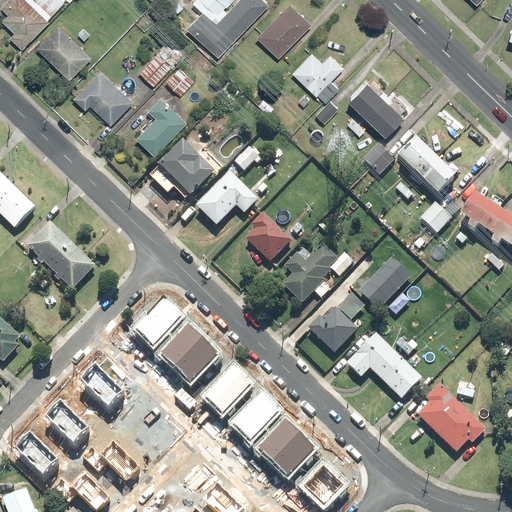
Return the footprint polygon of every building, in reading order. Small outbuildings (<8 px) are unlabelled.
[(48,22),(25,0),(6,0),(0,7),(8,15),(1,21),(14,33),(9,38),(21,49),(48,22)] [(59,0),(37,0),(35,2),(50,16),(62,3),(59,0)] [(262,0),(235,0),(214,22),(201,10),(185,26),(217,56),(267,4),(262,0)] [(199,0),(216,15),(230,0),(199,0)] [(255,36),(277,57),(310,23),(287,2),(255,36)] [(68,79),(90,57),(57,25),(35,47),(68,79)] [(90,34),(83,26),(75,34),(83,41),(90,34)] [(291,72),(315,95),(342,67),(328,54),(321,62),(310,52),(291,72)] [(156,54),(138,73),(152,85),(169,67),(156,54)] [(165,81),(180,95),(193,82),(178,68),(165,81)] [(131,102),(98,71),(72,98),(84,109),(89,104),(110,124),(131,102)] [(364,80),(345,99),(382,135),(401,116),(364,80)] [(317,95),(324,102),(337,88),(330,81),(317,95)] [(242,93),(234,84),(223,93),(231,102),(242,93)] [(312,98),(305,92),(297,101),(303,107),(312,98)] [(153,155),(185,122),(158,96),(146,109),(154,116),(134,137),(153,155)] [(315,115),(323,123),(337,109),(328,101),(315,115)] [(224,123),(228,120),(222,114),(218,117),(214,111),(202,121),(213,135),(225,125),(224,123)] [(365,131),(352,118),(346,124),(359,137),(365,131)] [(195,127),(188,135),(198,144),(204,137),(195,127)] [(181,143),(156,168),(188,200),(213,174),(212,173),(220,164),(202,147),(194,155),(181,143)] [(414,143),(396,161),(411,177),(409,179),(418,188),(420,186),(433,199),(452,181),(414,143)] [(394,162),(376,146),(362,162),(379,178),(394,162)] [(234,164),(243,172),(256,158),(248,150),(234,164)] [(228,175),(194,210),(214,230),(234,209),(242,217),(256,202),(228,175)] [(33,210),(0,177),(0,218),(13,231),(33,210)] [(412,197),(400,185),(394,191),(407,203),(412,197)] [(511,217),(509,222),(497,215),(500,210),(489,203),(486,207),(471,198),(457,219),(467,225),(464,230),(472,235),(475,231),(491,241),(487,247),(496,252),(500,247),(511,255),(511,260),(511,261),(511,260),(511,217)] [(452,221),(434,203),(416,221),(434,239),(452,221)] [(268,265),(290,243),(261,216),(250,228),(254,232),(244,242),(268,265)] [(304,229),(297,223),(289,232),(296,238),(304,229)] [(94,269),(48,225),(25,249),(71,292),(94,269)] [(281,288),(300,306),(313,293),(321,301),(332,289),(322,280),(330,273),(327,270),(336,262),(320,247),(309,258),(302,251),(296,257),(295,256),(283,269),(291,277),(281,288)] [(504,267),(492,255),(486,262),(498,274),(504,267)] [(329,270),(338,279),(352,264),(343,256),(329,270)] [(411,279),(391,260),(357,295),(377,314),(411,279)] [(165,296),(136,326),(154,343),(183,314),(165,296)] [(350,296),(337,310),(350,322),(363,309),(350,296)] [(318,319),(306,331),(333,356),(356,332),(334,311),(322,323),(318,319)] [(0,323),(0,363),(2,365),(17,348),(13,345),(18,339),(0,323)] [(187,324),(161,352),(192,380),(217,352),(187,324)] [(418,348),(404,335),(394,345),(408,358),(418,348)] [(375,336),(344,367),(359,381),(368,372),(400,403),(421,382),(375,336)] [(511,350),(504,344),(496,353),(503,359),(511,350)] [(235,364),(206,394),(224,411),(253,381),(235,364)] [(94,368),(81,383),(110,408),(123,393),(94,368)] [(428,405),(415,417),(454,455),(466,443),(470,447),(484,432),(438,387),(424,402),(428,405)] [(475,392),(457,388),(455,396),(473,401),(475,392)] [(263,390),(234,420),(252,437),(281,408),(263,390)] [(58,405),(45,420),(74,445),(87,430),(58,405)] [(286,419),(260,447),(291,475),(316,447),(286,419)] [(27,436),(14,450),(43,476),(56,461),(27,436)] [(92,446),(83,456),(100,472),(108,463),(127,480),(141,465),(113,440),(101,453),(92,446)] [(324,465),(305,484),(325,503),(344,485),(324,465)] [(64,478),(54,489),(72,505),(80,496),(97,511),(99,511),(112,498),(84,472),(72,485),(64,478)] [(216,485),(203,500),(216,511),(244,511),(245,511),(216,485)] [(32,511),(25,493),(1,502),(5,511),(32,511)]
